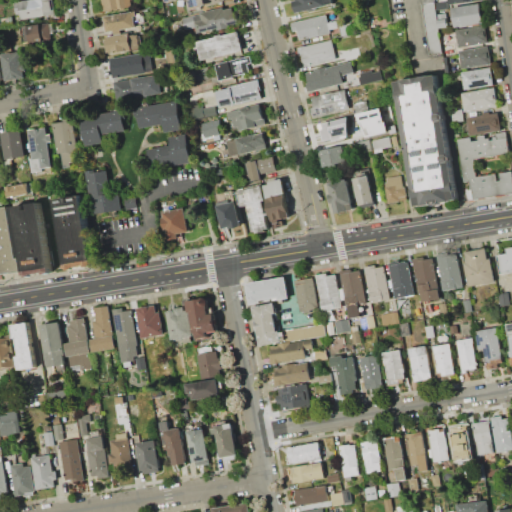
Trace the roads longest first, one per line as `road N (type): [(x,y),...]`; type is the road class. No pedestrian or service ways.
road 1 (tertiary): [(0,302),(511,215)]
road 2 (residential): [(511,389),(258,433)]
road 3 (residential): [(323,249),(263,0)]
road 4 (residential): [(273,511),(225,264)]
road 5 (residential): [(267,480),(71,511)]
